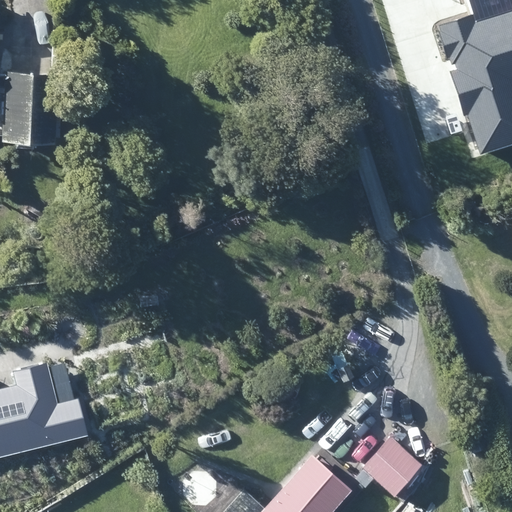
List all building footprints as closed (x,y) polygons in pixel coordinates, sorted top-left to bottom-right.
[(48,76),(10,73),(0,72),(0,139),(43,143),(48,76)] [(511,108),(482,116),(495,168),(511,163),(511,108)] [(330,355),(337,378),(347,376),(339,352),(330,355)] [(344,359),(353,374),(362,369),(353,354),(344,359)] [(475,423),(467,400),(451,406),(459,429),(475,423)] [(428,444),(409,420),(406,417),(387,439),(383,436),(355,467),(356,468),(348,476),(357,484),(365,475),(385,493),(403,472),(426,493),(435,483),(438,486),(448,476),(445,473),(448,470),(427,445),(428,444)] [(198,426),(159,444),(170,467),(209,450),(198,426)] [(478,429),(460,434),(465,451),(483,446),(478,429)] [(320,511),(342,489),(303,453),(276,483),(268,491),(255,506),(236,488),(214,511),(320,511)]
